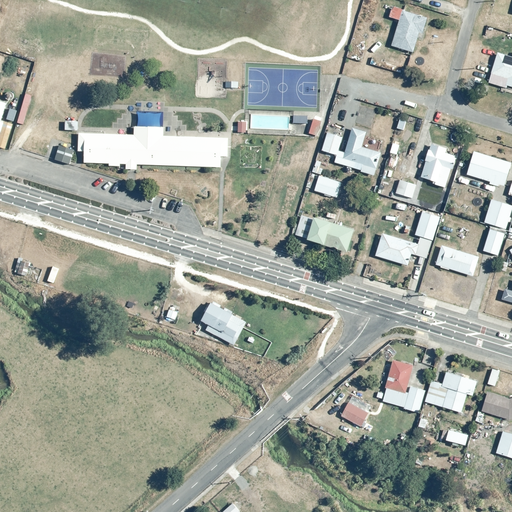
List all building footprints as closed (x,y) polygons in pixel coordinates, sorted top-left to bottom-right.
[(430,18),(404,11),(394,46),(416,52),(422,32),(425,33),(430,18)] [(9,57),(0,53),(0,67),(4,69),(9,57)] [(511,88),(511,57),(499,54),(491,82),(511,88)] [(48,77),(35,74),(33,83),(46,86),(48,77)] [(240,81),(227,81),(227,89),(240,89),(240,81)] [(15,123),(3,120),(8,102),(0,99),(0,136),(1,137),(0,139),(0,148),(7,150),(15,123)] [(309,115),(293,115),(293,123),(309,124),(309,115)] [(323,119),(315,117),(311,132),(319,135),(323,119)] [(248,121),(239,121),(239,133),(248,134),(248,121)] [(155,133),(155,123),(127,123),(126,130),(70,129),(69,147),(77,147),(77,159),(214,163),(214,153),(220,153),(221,135),(155,133)] [(336,162),(362,170),(362,173),(376,177),(376,175),(383,154),(363,148),(368,132),(355,128),(347,154),(340,151),(345,137),(329,132),(323,151),(338,155),(336,162)] [(400,173),(409,176),(410,173),(422,177),(436,181),(435,184),(448,188),(458,156),(448,153),(450,149),(432,144),(427,159),(406,153),(400,173)] [(74,149),(59,145),(56,160),(71,163),(74,149)] [(490,184),(501,188),(502,185),(507,186),(511,167),(511,162),(476,152),(469,175),(490,181),(490,184)] [(343,182),(321,176),(316,191),(339,197),(343,182)] [(184,185),(174,183),(170,203),(181,205),(184,185)] [(511,214),(511,204),(493,199),(485,223),(507,229),(511,214)] [(434,242),(435,242),(443,217),(424,212),(417,236),(422,238),(420,244),(384,233),(377,256),(410,265),(413,254),(429,258),(434,242)] [(355,229),(303,215),(297,235),(311,240),(311,241),(349,252),(355,229)] [(507,233),(491,229),(485,251),(500,256),(507,233)] [(481,257),(443,246),(438,265),(475,276),(481,257)] [(38,279),(41,266),(31,264),(32,260),(20,257),(16,275),(38,279)] [(247,321),(212,302),(201,321),(209,325),(206,330),(234,345),(247,321)] [(180,311),(171,309),(169,318),(178,320),(180,311)] [(427,390),(410,385),(416,365),(395,359),(384,401),(405,407),(404,409),(421,413),(427,390)] [(464,413),(469,395),(476,397),(480,380),(449,371),(445,384),(438,382),(437,385),(434,394),(430,392),(427,402),(464,413)] [(485,413),(511,419),(511,397),(510,397),(490,392),(485,413)] [(368,413),(349,402),(342,416),(361,426),(368,413)] [(471,435),(450,430),(448,441),(468,446),(471,435)] [(511,433),(503,431),(497,453),(511,457),(511,433)]
